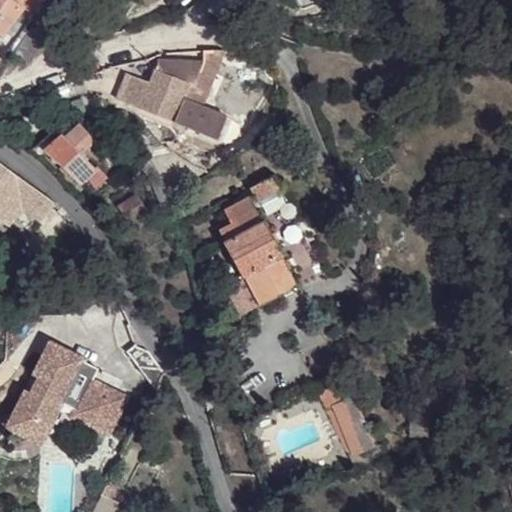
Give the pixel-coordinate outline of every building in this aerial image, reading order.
[(0,0),(0,34),(3,37),(23,9),(29,0),(0,0)] [(29,0),(23,9),(34,16),(45,0),(29,0)] [(31,27),(13,53),(29,65),(47,38),(31,27)] [(203,51),(204,62),(218,68),(225,51),(203,51)] [(129,75),(119,98),(141,107),(140,109),(218,141),(228,116),(203,106),(206,98),(187,90),(189,85),(194,87),(204,62),(159,61),(150,84),(129,75)] [(189,85),(187,90),(206,98),(218,68),(204,62),(194,87),(189,85)] [(49,135),(30,152),(38,158),(44,152),(78,184),(85,177),(94,186),(105,175),(96,165),(94,167),(79,152),(92,140),(78,125),(65,138),(63,136),(56,142),(49,135)] [(149,159),(141,165),(154,187),(163,207),(171,203),(160,176),(149,159)] [(54,203),(0,164),(0,220),(6,225),(20,205),(42,220),(54,203)] [(274,176),(250,189),(253,196),(257,203),(281,190),(274,176)] [(244,277),(260,306),(297,287),(253,205),(249,198),(248,196),(231,206),(227,199),(219,203),(230,224),(219,230),(244,277)] [(249,198),(253,205),(257,203),(253,196),(249,198)] [(260,306),(244,277),(224,288),(240,317),(260,306)] [(52,346),(34,381),(40,384),(58,349),(52,346)] [(100,371),(58,349),(40,384),(34,395),(23,417),(49,430),(62,404),(77,411),(75,416),(109,434),(126,400),(93,383),(100,371)] [(316,386),(326,410),(334,406),(354,450),(372,442),(341,374),(316,386)] [(28,392),(10,427),(42,444),(49,430),(23,417),(34,395),(28,392)] [(334,406),(326,410),(346,454),(354,450),(334,406)] [(109,482),(104,493),(113,498),(119,487),(109,482)] [(104,493),(94,511),(114,511),(120,501),(113,498),(104,493)]
